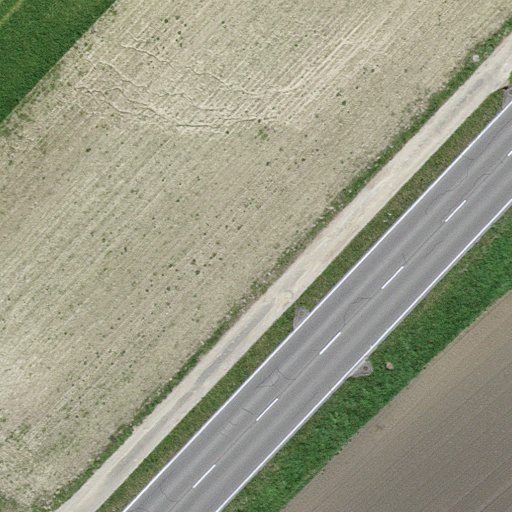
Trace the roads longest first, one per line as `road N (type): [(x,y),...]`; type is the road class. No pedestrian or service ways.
road 1 (track): [(59,511),(511,46)]
road 2 (secondary): [(184,511),(511,167)]
